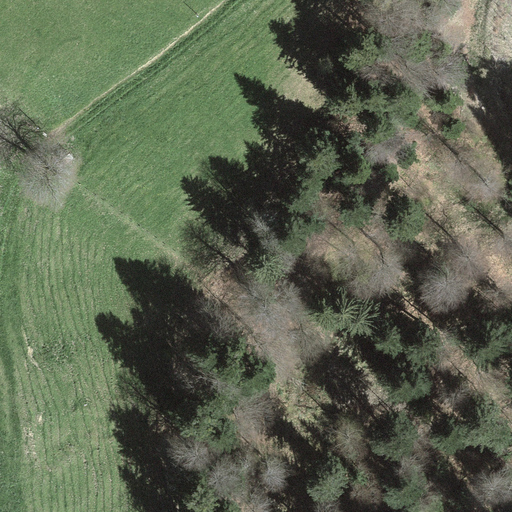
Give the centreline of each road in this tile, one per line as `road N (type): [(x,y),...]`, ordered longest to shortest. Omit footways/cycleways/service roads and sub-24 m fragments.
road 1 (track): [(505,188),(509,152),(476,64),(483,0)]
road 2 (track): [(125,89),(237,0)]
